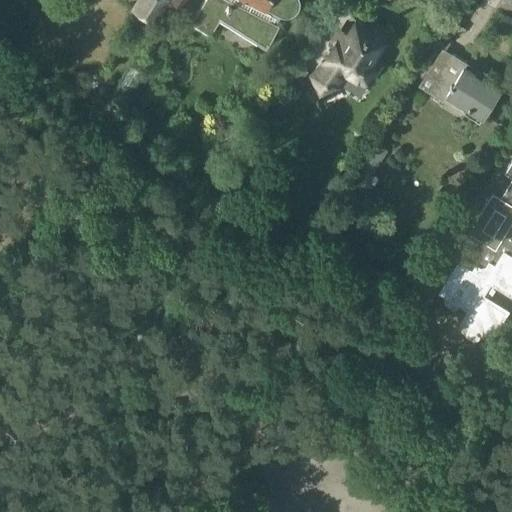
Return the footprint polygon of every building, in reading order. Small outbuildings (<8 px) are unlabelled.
[(153,24),(169,0),(135,0),(130,9),(153,24)] [(204,0),(192,21),(211,33),(221,16),(266,44),(279,23),(277,22),(281,15),(283,16),(286,16),(287,16),(290,15),(291,15),(292,14),(294,13),(296,11),(297,10),(298,8),(298,7),(299,6),(299,3),(299,1),(299,0),(204,0)] [(344,31),(318,69),(313,74),(323,95),(342,86),(341,83),(339,83),(347,73),(363,83),(378,59),(373,56),(390,30),(374,22),(370,28),(356,20),(347,33),(344,31)] [(419,84),(443,100),(447,95),(481,117),(499,89),(464,67),(467,62),(453,53),(437,79),(426,72),(419,84)] [(359,166),(363,169),(357,179),(373,189),(380,177),(373,174),(388,148),(375,140),(359,166)] [(460,322),(469,327),(467,330),(467,336),(474,340),(480,338),(482,335),(490,340),(496,330),(500,333),(508,321),(504,318),(509,309),(488,296),(489,294),(491,295),(495,288),(493,287),(495,285),(511,295),(511,159),(505,171),(511,176),(511,177),(501,196),(492,191),(468,230),(477,236),(471,245),(470,244),(441,292),(446,296),(444,300),(446,304),(453,309),(457,308),(460,304),(468,309),(460,322)]
